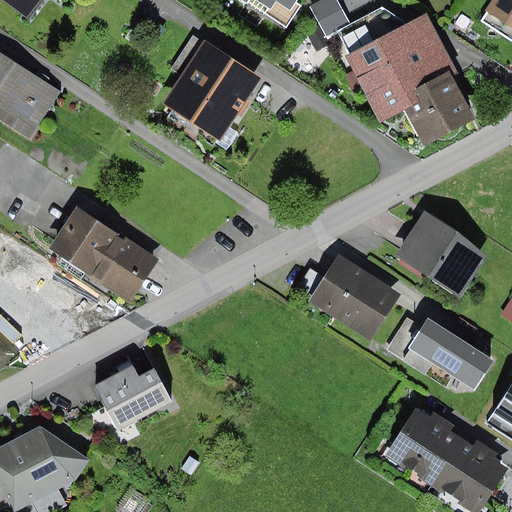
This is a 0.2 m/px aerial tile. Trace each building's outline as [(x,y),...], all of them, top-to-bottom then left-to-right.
[(18,0),(37,13),(46,0),(18,0)] [(262,0),(261,3),(281,15),(289,2),(303,10),(309,0),(321,0),(323,1),(323,0),(262,0)] [(358,25),(344,0),(339,0),(322,10),(336,37),(358,25)] [(511,0),(499,0),(495,7),(511,18),(511,0)] [(427,23),(358,58),(393,125),(418,111),(428,106),(422,94),(462,74),(467,71),(449,36),(439,17),(427,23)] [(193,78),(175,105),(232,142),(248,118),(253,121),(264,106),(258,102),(272,81),(216,45),(215,47),(204,40),(183,72),(193,78)] [(62,89),(2,48),(0,50),(0,123),(26,141),(62,89)] [(462,74),(422,94),(428,106),(418,111),(437,148),(487,123),(462,74)] [(88,211),(61,253),(105,282),(133,239),(88,211)] [(442,224),(419,259),(476,295),(499,262),(442,224)] [(170,263),(133,239),(105,282),(143,306),(170,263)] [(395,295),(340,261),(315,300),(371,335),(395,295)] [(412,348),(474,387),(491,361),(429,322),(412,348)] [(152,373),(108,395),(127,433),(183,405),(169,377),(157,383),(152,373)] [(511,389),(491,423),(511,436),(511,389)] [(418,412),(389,457),(437,486),(465,442),(454,434),(459,427),(437,413),(431,421),(418,412)] [(52,430),(0,457),(0,463),(26,511),(32,511),(42,507),(45,511),(71,511),(77,509),(69,494),(87,484),(101,462),(52,430)] [(476,449),(465,442),(437,486),(477,511),(483,511),(511,469),(496,459),(499,453),(481,441),(476,449)] [(196,468),(186,463),(179,474),(189,480),(196,468)]
